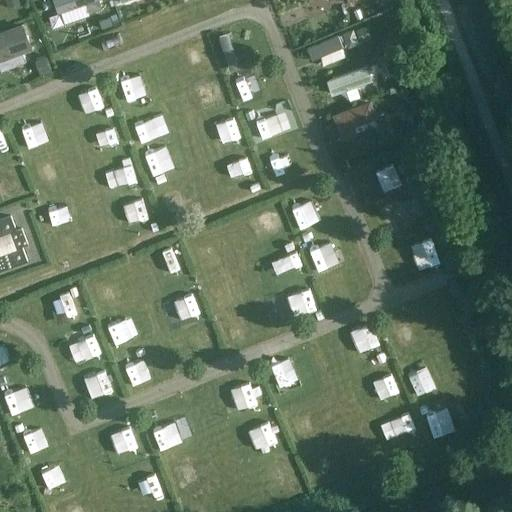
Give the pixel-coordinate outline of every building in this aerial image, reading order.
[(46,0),(54,24),(74,18),(70,5),(85,0),(46,0)] [(317,0),(327,21),(338,16),(330,0),(317,0)] [(99,21),(103,31),(111,28),(107,17),(99,21)] [(24,24),(0,32),(0,67),(1,72),(15,66),(12,56),(23,52),(32,49),(24,24)] [(366,26),(359,29),(362,38),(369,35),(366,26)] [(347,31),(318,43),(327,65),(356,54),(347,31)] [(191,51),(200,72),(221,63),(212,42),(191,51)] [(386,57),(390,69),(403,64),(399,52),(386,57)] [(46,54),(36,59),(41,70),(51,66),(46,54)] [(346,98),(386,83),(378,64),(338,78),(346,98)] [(251,89),(262,85),(256,69),(245,73),(251,89)] [(122,81),(126,101),(148,96),(143,77),(122,81)] [(220,97),(230,91),(220,77),(211,83),(220,97)] [(79,88),(80,105),(109,104),(108,87),(79,88)] [(367,105),(333,118),(341,140),(352,135),(350,128),(372,120),(367,105)] [(423,109),(412,112),(416,126),(427,123),(423,109)] [(238,116),(217,127),(228,149),(250,138),(238,116)] [(385,118),(377,121),(380,130),(388,127),(385,118)] [(109,150),(127,140),(117,120),(98,129),(109,150)] [(180,171),(171,145),(149,153),(158,178),(180,171)] [(276,150),(280,169),(292,166),(288,147),(276,150)] [(113,166),(120,183),(141,174),(134,157),(113,166)] [(236,167),(245,186),(264,178),(256,158),(236,167)] [(395,192),(426,183),(418,158),(387,167),(395,192)] [(29,166),(35,188),(56,183),(50,161),(29,166)] [(174,214),(198,206),(191,184),(167,193),(174,214)] [(148,193),(129,203),(139,223),(158,214),(148,193)] [(47,206),(53,225),(79,215),(72,197),(47,206)] [(425,201),(406,210),(414,228),(433,219),(425,201)] [(287,207),(266,215),(276,240),(297,231),(287,207)] [(0,270),(28,260),(22,245),(28,243),(22,228),(17,230),(11,215),(0,218),(0,270)] [(85,229),(65,238),(72,255),(93,246),(85,229)] [(211,263),(233,253),(225,234),(202,245),(211,263)] [(439,234),(418,241),(424,262),(445,256),(439,234)] [(184,242),(173,246),(181,271),(193,266),(184,242)] [(124,279),(99,286),(103,302),(128,296),(124,279)] [(351,280),(332,284),(338,308),(357,303),(351,280)] [(320,282),(300,287),(305,306),(325,301),(320,282)] [(80,288),(57,296),(64,320),(88,312),(80,288)] [(208,293),(188,298),(194,319),(214,314),(208,293)] [(237,348),(258,340),(250,319),(229,327),(237,348)] [(405,347),(430,341),(424,320),(400,326),(405,347)] [(194,332),(206,353),(225,343),(212,322),(194,332)] [(355,331),(367,358),(387,349),(376,323),(355,331)] [(76,329),(77,346),(103,345),(102,327),(76,329)] [(143,328),(119,334),(123,353),(148,346),(143,328)] [(0,337),(0,356),(8,355),(4,337),(0,337)] [(423,386),(445,381),(440,358),(418,363),(423,386)] [(136,387),(155,380),(151,369),(131,376),(136,387)] [(302,371),(281,379),(288,399),(309,391),(302,371)] [(262,378),(239,386),(247,409),(270,401),(262,378)] [(440,411),(448,427),(468,418),(460,402),(440,411)] [(394,417),(404,438),(423,429),(413,408),(394,417)] [(305,433),(325,425),(319,410),(299,419),(305,433)] [(159,419),(165,440),(176,437),(170,416),(159,419)] [(49,425),(29,433),(36,449),(56,440),(49,425)] [(123,432),(127,454),(151,449),(147,427),(123,432)] [(264,434),(269,450),(290,443),(284,427),(264,434)] [(335,452),(314,460),(321,478),(342,469),(335,452)] [(149,487),(172,476),(162,457),(140,468),(149,487)] [(70,467),(48,474),(54,493),(76,487),(70,467)] [(235,511),(232,500),(209,506),(210,511),(235,511)]
